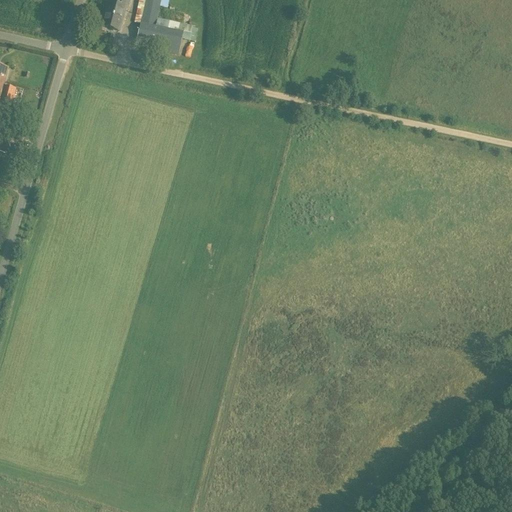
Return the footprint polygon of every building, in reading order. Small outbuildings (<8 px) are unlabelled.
[(115,0),(114,5),(108,3),(101,27),(119,32),(126,8),(127,9),(129,0),(115,0)] [(144,0),(144,3),(139,2),(134,23),(140,25),(135,46),(154,51),(153,56),(166,59),(167,54),(179,55),(182,40),(195,43),(198,30),(193,29),(193,27),(185,25),(157,19),(160,7),(167,9),(169,0),(144,0)] [(0,81),(5,83),(9,69),(0,67),(0,81)] [(2,104),(0,103),(0,104),(0,111),(10,114),(16,90),(5,88),(3,96),(0,95),(0,99),(2,100),(2,104)] [(0,153),(7,156),(9,145),(10,145),(12,137),(0,133),(0,153)]
